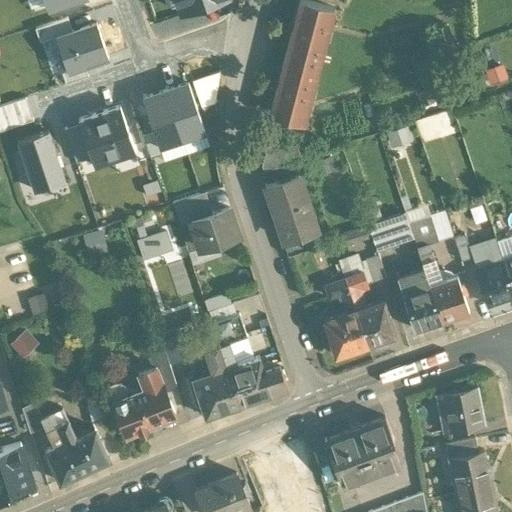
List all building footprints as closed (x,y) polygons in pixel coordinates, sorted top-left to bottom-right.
[(43,0),(47,9),(73,0),(43,0)] [(175,0),(180,13),(217,0),(175,0)] [(332,9),(299,1),(270,116),(303,125),(332,9)] [(55,36),(72,31),(67,18),(34,29),(39,42),(55,36)] [(72,31),(55,36),(67,70),(107,57),(96,23),(72,31)] [(446,26),(433,29),(440,54),(453,50),(446,26)] [(218,72),(192,81),(201,107),(214,102),(218,72)] [(187,83),(164,90),(181,139),(203,131),(187,83)] [(181,139),(164,90),(142,98),(154,132),(158,146),(181,139)] [(429,90),(417,94),(421,106),(433,102),(429,90)] [(25,98),(0,105),(0,131),(32,120),(25,98)] [(117,111),(80,123),(81,126),(92,158),(95,168),(132,156),(117,111)] [(76,163),(92,158),(81,126),(65,131),(76,163)] [(47,130),(17,141),(34,190),(64,180),(47,130)] [(161,153),(158,146),(154,132),(142,136),(149,157),(161,153)] [(296,145),(268,138),(264,153),(266,153),(262,166),(264,172),(284,165),(300,159),(296,145)] [(284,165),(264,172),(268,184),(276,210),(296,204),(288,178),(284,165)] [(298,175),(288,178),(296,204),(306,201),(298,175)] [(276,210),(268,184),(265,185),(273,211),(276,210)] [(204,191),(172,202),(179,225),(190,221),(212,214),(204,191)] [(276,210),(273,211),(282,239),(303,232),(304,236),(316,233),(306,201),(296,204),(276,210)] [(212,214),(190,221),(199,248),(237,235),(228,208),(212,214)] [(404,213),(368,225),(376,250),(413,238),(404,213)] [(511,289),(502,260),(491,227),(481,230),(493,263),(476,269),(488,304),(511,295),(511,289)] [(464,236),(453,239),(461,261),(471,258),(464,236)] [(440,281),(427,245),(416,249),(423,268),(429,285),(440,281)] [(511,256),(502,260),(511,289),(511,256)] [(423,268),(397,277),(414,328),(440,319),(429,285),(423,268)] [(467,310),(455,276),(440,281),(429,285),(440,319),(467,310)] [(345,279),(325,286),(329,299),(339,296),(349,292),(345,279)] [(345,313),(324,320),(335,354),(367,343),(355,309),(349,292),(339,296),(345,313)] [(382,300),(355,309),(367,343),(394,334),(382,300)] [(239,313),(211,322),(220,347),(229,344),(247,338),(239,313)] [(26,354),(42,340),(29,325),(13,339),(26,354)] [(247,338),(229,344),(235,363),(254,357),(247,338)] [(254,357),(235,363),(229,344),(220,347),(226,366),(239,403),(287,387),(281,369),(264,375),(258,356),(254,357)] [(220,347),(210,350),(214,363),(218,369),(226,366),(220,347)] [(164,351),(150,355),(153,366),(154,366),(162,386),(174,381),(164,351)] [(162,386),(154,366),(153,366),(137,373),(143,387),(133,391),(146,425),(173,413),(162,386)] [(218,369),(192,378),(190,372),(183,375),(192,401),(198,399),(204,416),(239,403),(226,366),(218,369)] [(479,406),(475,386),(441,393),(444,409),(441,409),(445,430),(477,423),(474,407),(479,406)] [(146,425),(133,391),(112,400),(126,433),(137,428),(144,432),(146,425)] [(100,403),(96,394),(85,398),(91,417),(103,413),(100,403)] [(106,401),(100,403),(103,413),(110,410),(106,401)] [(72,431),(60,406),(50,411),(64,440),(73,436),(71,432),(72,431)] [(384,416),(324,438),(341,483),(397,462),(389,441),(392,440),(384,416)] [(107,457),(93,426),(73,436),(64,440),(78,471),(107,457)] [(474,435),(445,441),(448,456),(477,450),(474,435)] [(33,483),(20,440),(0,446),(0,497),(8,495),(7,491),(33,483)] [(78,471),(64,440),(45,449),(59,480),(78,471)] [(477,450),(448,456),(455,491),(486,484),(483,468),(486,468),(482,449),(477,450)] [(235,471),(196,488),(205,510),(216,505),(219,511),(248,511),(251,511),(251,509),(235,471)] [(486,484),(455,491),(459,511),(494,511),(493,501),(489,502),(486,484)] [(426,511),(418,490),(359,511),(426,511)] [(156,501),(157,504),(136,511),(169,511),(168,508),(170,506),(171,503),(170,500),(169,498),(167,496),(165,495),(162,495),(159,496),(157,498),(156,501)]
